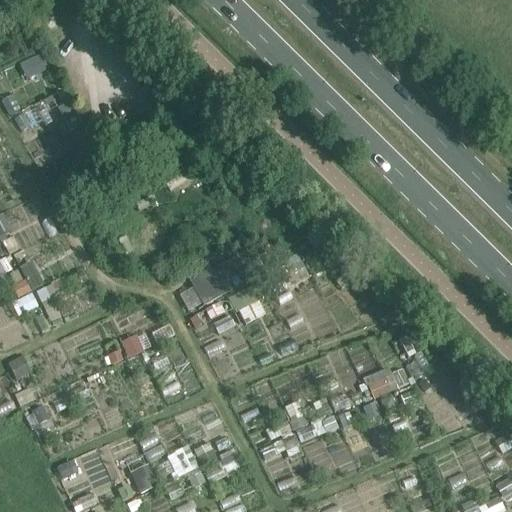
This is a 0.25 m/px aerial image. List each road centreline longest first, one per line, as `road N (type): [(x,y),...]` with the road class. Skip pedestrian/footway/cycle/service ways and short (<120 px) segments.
road 1 (unclassified): [(511,356),(157,0)]
road 2 (primary): [(224,0),(511,284)]
road 3 (primary): [(511,211),(296,0)]
